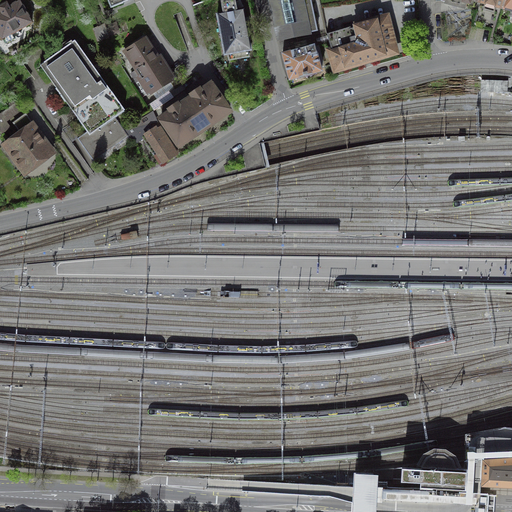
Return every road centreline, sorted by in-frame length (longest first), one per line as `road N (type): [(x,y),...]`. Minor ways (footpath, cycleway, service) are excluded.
road 1 (primary): [(333,510),(0,489)]
road 2 (secondary): [(287,108),(161,181),(0,224)]
road 3 (secondary): [(433,63),(287,108)]
